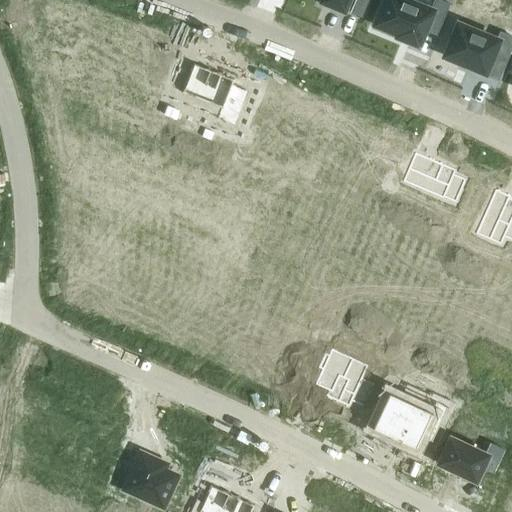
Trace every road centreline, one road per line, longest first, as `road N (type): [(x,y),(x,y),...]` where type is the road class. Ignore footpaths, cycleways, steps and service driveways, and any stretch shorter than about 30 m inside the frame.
road 1 (residential): [(431,511),(20,318)]
road 2 (residential): [(182,0),(511,139)]
road 3 (residential): [(0,71),(29,216),(20,318)]
